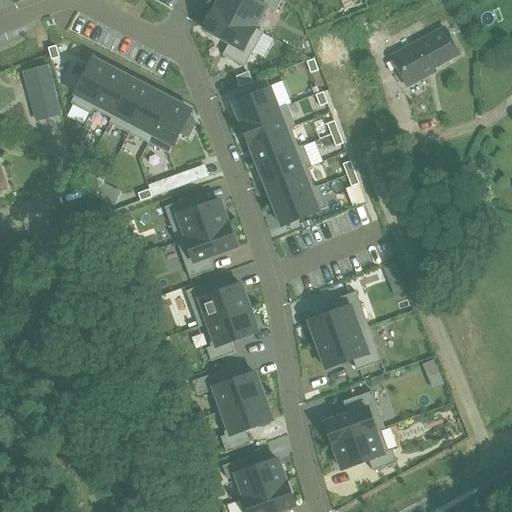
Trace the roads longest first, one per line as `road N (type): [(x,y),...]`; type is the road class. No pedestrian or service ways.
road 1 (residential): [(320,511),(299,443),(270,277),(184,54),(167,43)]
road 2 (unknown): [(456,499),(312,141),(257,95),(223,81)]
road 3 (unknown): [(235,511),(110,157)]
